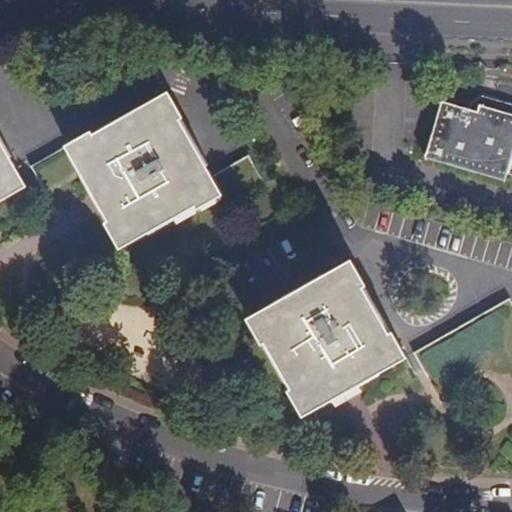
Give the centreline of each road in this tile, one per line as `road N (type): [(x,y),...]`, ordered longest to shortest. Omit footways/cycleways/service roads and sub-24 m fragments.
road 1 (residential): [(0,360),(110,422),(241,470),(371,492),(511,502)]
road 2 (secondary): [(0,6),(511,30)]
